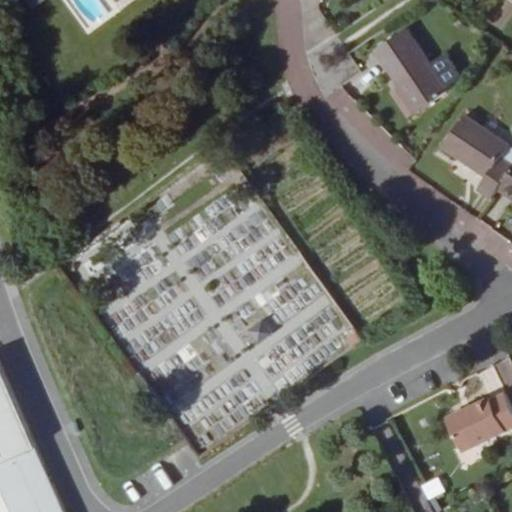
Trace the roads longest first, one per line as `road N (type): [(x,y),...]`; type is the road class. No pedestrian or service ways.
road 1 (residential): [(511,305),(294,426),(171,511)]
road 2 (residential): [(289,0),(302,80),(325,126),(511,299)]
road 3 (residential): [(0,307),(91,511)]
